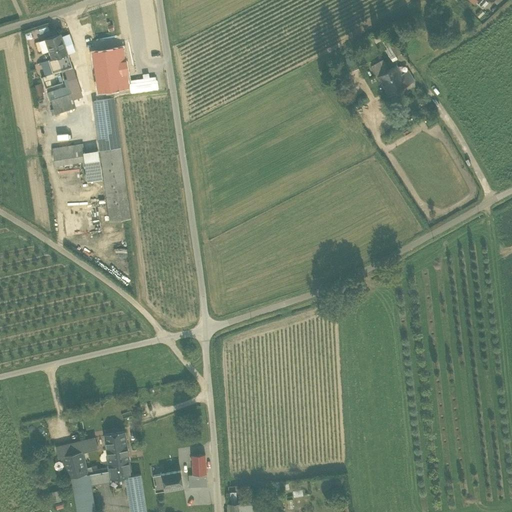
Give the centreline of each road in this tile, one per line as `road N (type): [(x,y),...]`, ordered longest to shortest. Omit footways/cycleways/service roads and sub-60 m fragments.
road 1 (unclassified): [(207,328),(359,276),(511,188)]
road 2 (unclassified): [(207,328),(159,0)]
road 3 (unclassified): [(0,210),(137,303),(209,403)]
road 4 (track): [(0,377),(207,328)]
road 5 (track): [(495,197),(422,87)]
